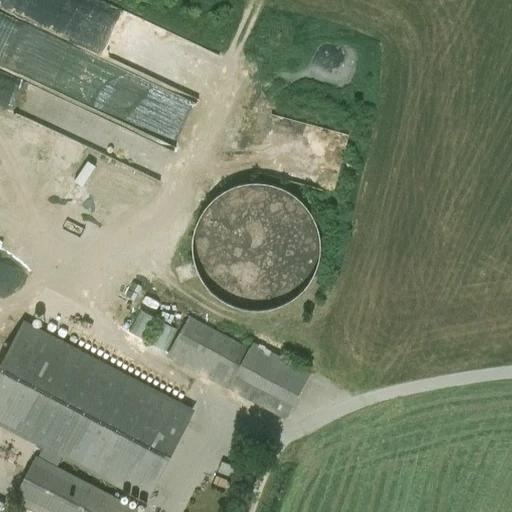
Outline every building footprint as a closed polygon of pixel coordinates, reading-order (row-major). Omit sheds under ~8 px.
[(183,148),(224,50),(102,0),(32,0),(52,8),(44,29),(0,10),(0,107),(162,174),(175,144),(183,148)] [(301,176),(204,202),(231,306),(328,280),(301,176)] [(168,347),(177,324),(140,309),(131,332),(168,347)] [(248,349),(187,317),(167,356),(227,387),(248,349)] [(191,409),(26,323),(0,372),(0,423),(44,447),(17,500),(38,511),(137,511),(139,510),(57,467),(62,456),(144,499),(191,409)] [(310,373),(252,342),(248,349),(227,387),(286,417),(310,373)] [(240,469),(222,461),(218,471),(236,479),(240,469)]
